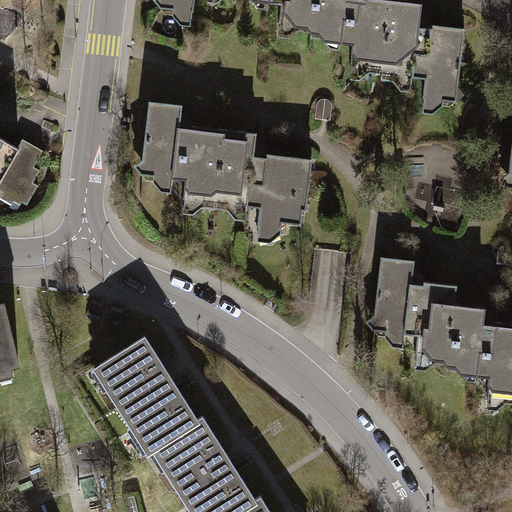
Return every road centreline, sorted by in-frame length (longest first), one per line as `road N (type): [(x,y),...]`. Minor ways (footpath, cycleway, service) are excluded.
road 1 (tertiary): [(95,241),(140,282),(227,322),(311,383),(362,437),(410,511)]
road 2 (tertiary): [(108,0),(87,192),(95,241)]
